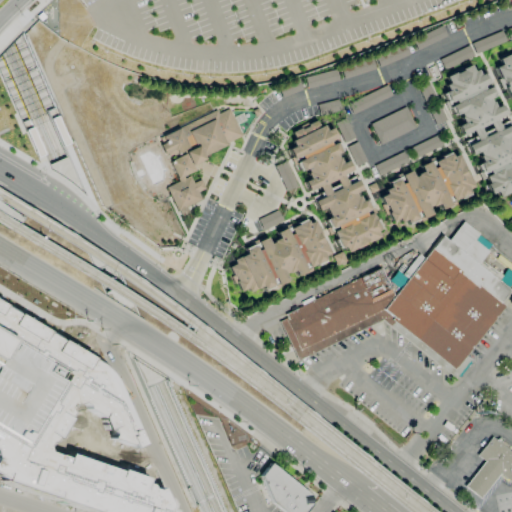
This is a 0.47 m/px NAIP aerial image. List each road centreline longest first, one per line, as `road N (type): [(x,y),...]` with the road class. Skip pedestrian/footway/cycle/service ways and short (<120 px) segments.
road 1 (primary): [(0,250),(249,408),(355,490)]
road 2 (primary): [(449,511),(182,297)]
road 3 (primary): [(182,297),(64,220)]
